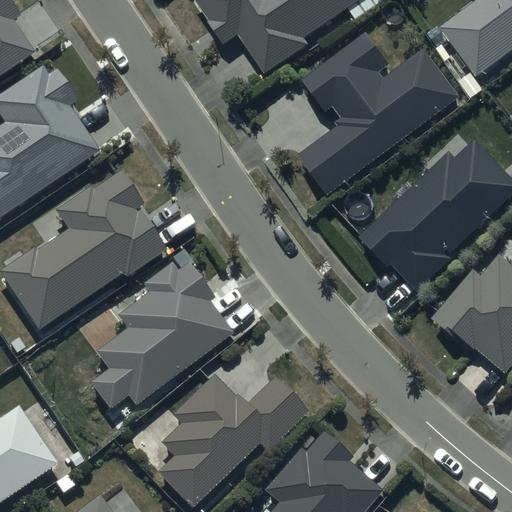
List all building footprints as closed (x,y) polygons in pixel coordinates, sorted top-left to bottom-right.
[(19,19),(6,0),(0,0),(0,79),(35,55),(13,23),(19,19)] [(196,0),(227,46),(241,37),(266,75),(312,46),(307,38),(363,0),(196,0)] [(511,0),(479,0),(442,29),(480,78),(511,53),(511,0)] [(302,155),(329,196),(463,98),(428,51),(388,80),(382,72),(393,64),(371,34),(305,82),(328,113),(336,107),(344,118),(337,123),(340,127),(302,155)] [(49,79),(43,70),(0,97),(0,118),(5,126),(0,128),(0,220),(99,154),(69,109),(78,103),(58,73),(49,79)] [(453,154),(362,239),(390,268),(394,264),(420,291),(454,259),(451,256),(511,198),(511,176),(477,140),(457,158),(453,154)] [(35,250),(0,273),(0,274),(38,332),(122,275),(125,280),(168,252),(139,210),(143,207),(121,174),(94,192),(92,189),(56,214),(68,232),(37,253),(35,250)] [(509,375),(511,371),(511,263),(502,255),(483,278),(474,271),(434,320),(455,336),(457,334),(509,375)] [(107,369),(89,383),(109,412),(128,399),(135,408),(233,335),(210,305),(215,302),(188,266),(178,273),(172,264),(144,285),(151,294),(119,318),(127,329),(95,353),(107,369)] [(174,457),(156,474),(193,509),(259,445),(267,453),(308,415),(274,380),(247,406),(238,397),(235,400),(213,377),(173,416),(182,425),(162,445),(174,457)] [(0,502),(55,464),(17,409),(0,420),(0,502)] [(367,511),(382,494),(347,464),(352,459),(323,434),(306,455),(300,451),(266,492),(281,504),(273,511),(367,511)] [(109,511),(100,499),(82,511),(109,511)]
